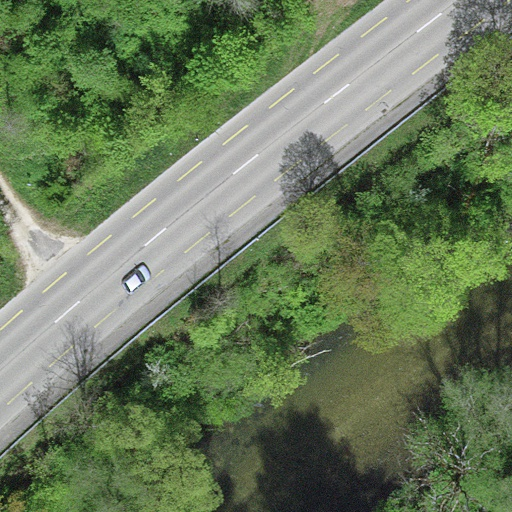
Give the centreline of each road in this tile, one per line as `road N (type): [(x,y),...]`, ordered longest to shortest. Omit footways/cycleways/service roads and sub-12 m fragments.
road 1 (primary): [(0,370),(73,303),(457,0)]
road 2 (track): [(73,303),(0,192)]
